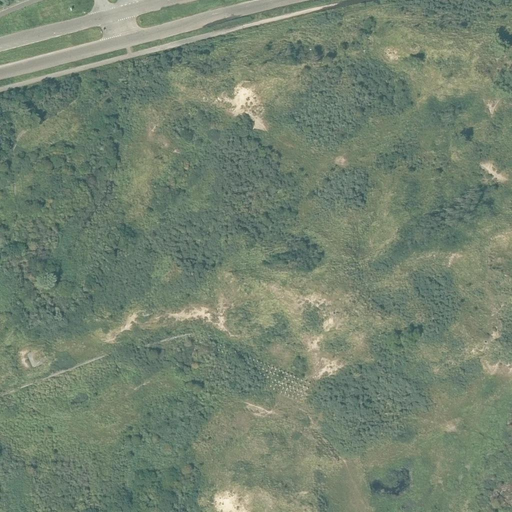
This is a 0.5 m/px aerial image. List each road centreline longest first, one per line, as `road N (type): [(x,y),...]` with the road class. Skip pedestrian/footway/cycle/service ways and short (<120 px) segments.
road 1 (tertiary): [(0,76),(286,0)]
road 2 (tertiary): [(171,0),(0,46)]
